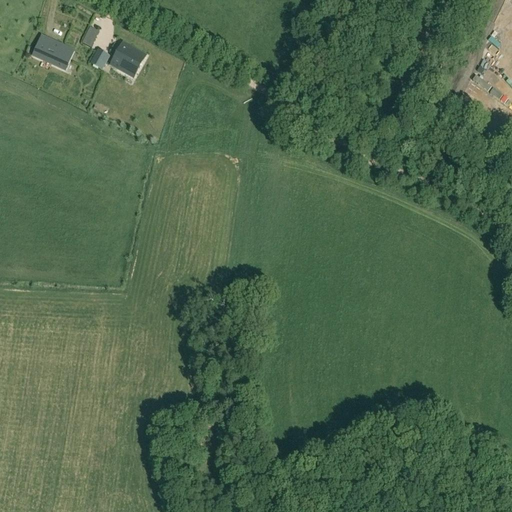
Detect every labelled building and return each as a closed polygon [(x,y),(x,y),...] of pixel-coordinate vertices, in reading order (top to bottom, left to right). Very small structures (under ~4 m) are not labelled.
[(47,8),(48,0),(10,0),(37,7),(37,6),(47,8)] [(42,38),(33,57),(44,62),(46,58),(54,61),(52,65),(65,71),(74,52),(42,38)] [(122,47),(111,66),(118,71),(119,68),(129,74),(139,56),(122,47)] [(98,52),(91,65),(102,71),(109,58),(98,52)] [(0,89),(86,113),(92,89),(45,77),(44,80),(31,76),(33,66),(0,56),(0,89)]
